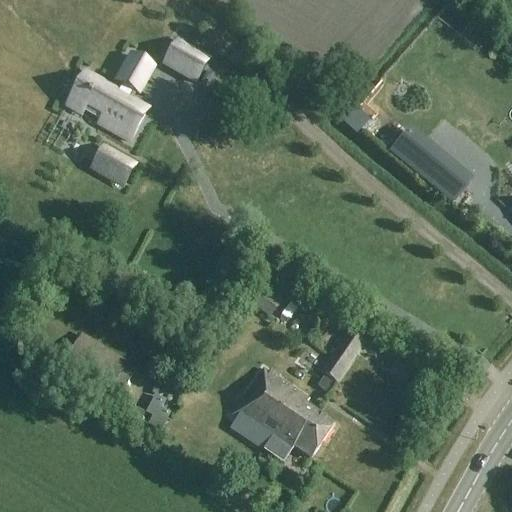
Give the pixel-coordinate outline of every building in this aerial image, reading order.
[(195,85),(208,63),(176,46),(164,68),(195,85)] [(130,146),(147,116),(126,105),(134,92),(138,94),(153,69),(133,57),(117,84),(121,86),(114,97),(82,79),(65,109),(83,119),(88,111),(115,126),(110,135),(130,146)] [(407,135),(390,155),(420,180),(437,160),(407,135)] [(465,195),(485,173),(465,154),(445,176),(465,195)] [(133,169),(118,160),(107,180),(122,189),(133,169)] [(253,290),(255,291),(246,304),(270,321),(281,305),(277,302),(289,286),(267,271),(253,290)] [(325,316),(331,292),(298,284),(294,298),(315,303),(312,313),(325,316)] [(319,375),(335,386),(363,345),(347,336),(319,375)] [(81,337),(59,376),(103,402),(127,364),(81,337)] [(307,401),(263,371),(231,419),(286,457),(291,450),(309,462),(332,427),(303,407),(307,401)]
